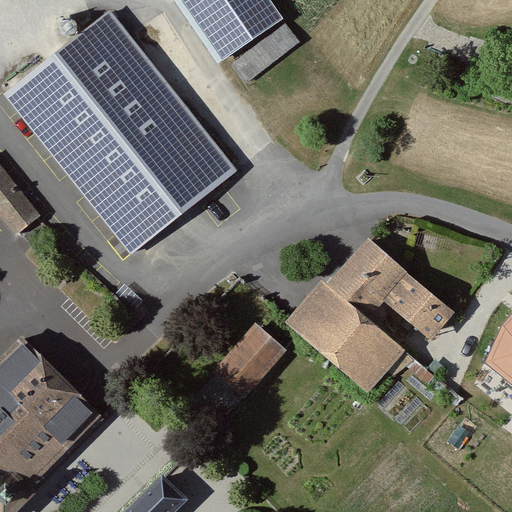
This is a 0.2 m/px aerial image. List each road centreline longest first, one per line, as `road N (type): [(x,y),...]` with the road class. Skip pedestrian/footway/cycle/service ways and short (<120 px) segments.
road 1 (residential): [(511,238),(404,204),(317,217),(240,248),(166,316),(93,244),(0,123)]
road 2 (track): [(431,0),(362,110),(317,217)]
